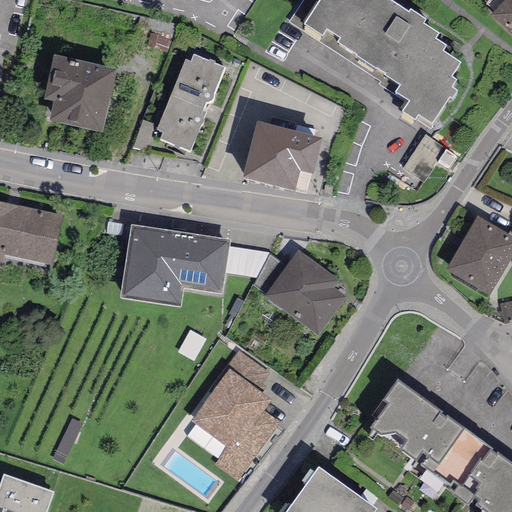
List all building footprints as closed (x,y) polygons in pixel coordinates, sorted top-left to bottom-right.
[(325,0),(324,0),(303,0),(288,24),(380,84),(379,86),(397,98),(395,101),(408,109),(402,120),(415,128),(418,123),(431,132),(449,104),(452,106),(456,99),(451,95),(456,88),(451,84),(460,70),(442,59),(446,53),(434,46),(438,41),(423,31),(426,27),(410,17),(408,20),(377,0),(325,0)] [(511,0),(492,0),(486,7),(494,14),(490,19),(511,38),(511,0)] [(116,74),(53,60),(44,103),(54,105),(49,125),(102,137),(116,74)] [(224,72),(193,60),(189,66),(185,64),(170,99),(203,112),(206,106),(208,106),(210,105),(211,105),(212,103),(213,101),(213,100),(213,98),(224,72)] [(203,112),(170,99),(156,133),(162,136),(159,142),(189,153),(199,129),(201,128),(202,126),(203,125),(203,122),(203,120),(201,118),(203,112)] [(153,125),(142,122),(134,149),(145,152),(153,125)] [(320,145),(256,130),(243,184),(295,197),(300,177),(311,180),(320,145)] [(445,150),(425,136),(403,171),(423,184),(445,150)] [(62,218),(0,204),(0,267),(2,268),(4,259),(52,269),(62,218)] [(511,240),(476,220),(445,274),(489,299),(511,259),(511,240)] [(230,244),(131,229),(120,303),(180,312),(183,293),(222,299),(230,244)] [(339,284),(297,254),(264,300),(317,339),(346,300),(333,291),(339,284)] [(511,302),(499,305),(504,326),(511,324),(511,302)] [(268,376),(237,353),(208,393),(212,395),(190,425),(226,451),(214,467),(236,483),(280,424),(264,413),(271,403),(256,393),(268,376)] [(415,467),(431,479),(465,433),(399,385),(383,407),(387,410),(371,433),(416,466),(415,467)] [(84,424),(71,418),(55,452),(68,458),(84,424)] [(511,511),(511,467),(465,433),(431,479),(454,496),(452,498),(468,510),(471,506),(478,511),(511,511)] [(369,511),(318,474),(290,511),(369,511)] [(48,511),(54,496),(2,479),(0,483),(0,511),(48,511)]
